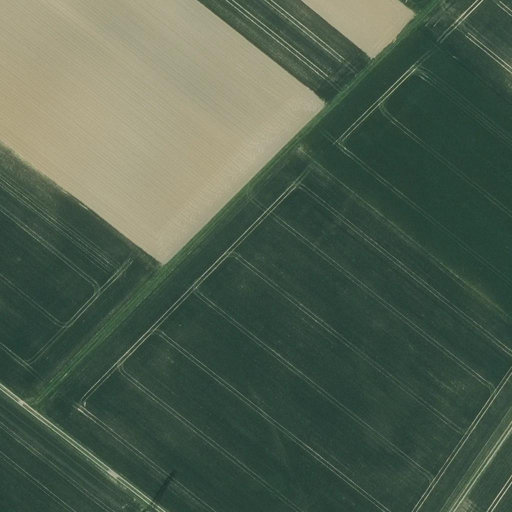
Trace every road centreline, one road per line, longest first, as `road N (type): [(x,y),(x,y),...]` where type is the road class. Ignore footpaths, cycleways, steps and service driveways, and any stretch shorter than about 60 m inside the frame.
road 1 (track): [(33,410),(443,0)]
road 2 (track): [(0,383),(161,511)]
